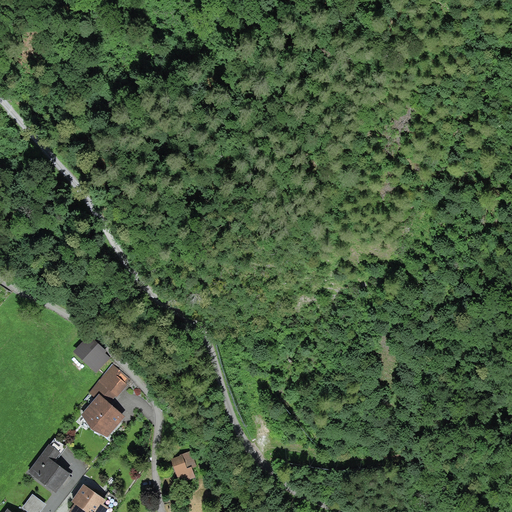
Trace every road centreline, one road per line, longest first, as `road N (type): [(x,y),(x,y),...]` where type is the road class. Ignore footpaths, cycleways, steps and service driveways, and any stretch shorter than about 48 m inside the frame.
road 1 (unclassified): [(0,100),(121,257),(187,316),(216,355),(240,439),(299,497),(345,511)]
road 2 (residential): [(0,278),(85,324),(149,385),(159,409),(156,462),(165,511)]
